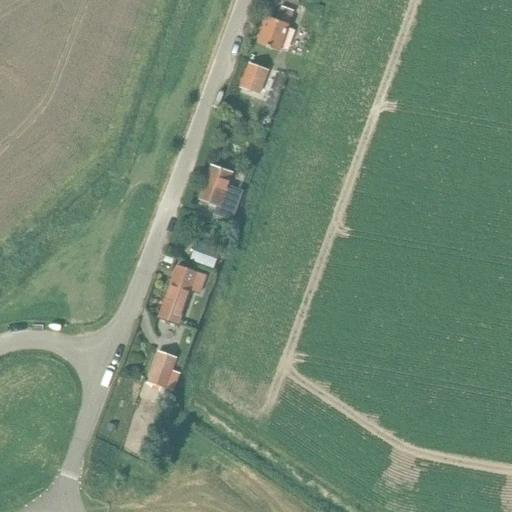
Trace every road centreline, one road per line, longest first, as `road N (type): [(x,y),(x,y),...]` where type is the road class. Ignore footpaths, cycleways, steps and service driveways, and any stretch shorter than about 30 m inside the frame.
road 1 (unclassified): [(108,360),(245,0)]
road 2 (unclassified): [(56,511),(108,360)]
